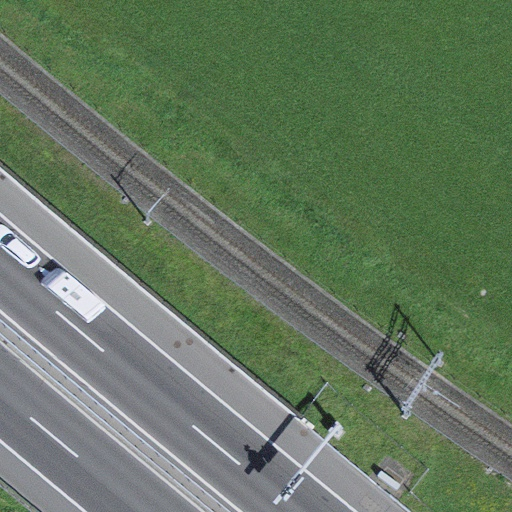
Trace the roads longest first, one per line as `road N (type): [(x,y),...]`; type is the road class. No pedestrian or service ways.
road 1 (motorway): [(296,511),(0,263)]
road 2 (motorway): [(0,390),(144,511)]
